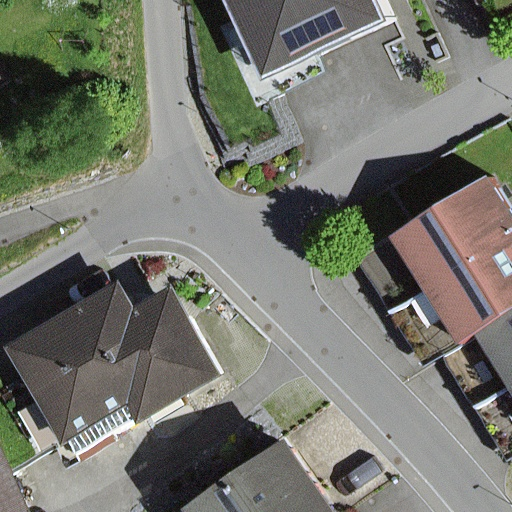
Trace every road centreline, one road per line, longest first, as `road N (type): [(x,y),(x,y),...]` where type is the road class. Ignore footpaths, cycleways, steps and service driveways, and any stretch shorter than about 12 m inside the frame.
road 1 (residential): [(225,238),(491,511)]
road 2 (unclassified): [(225,238),(511,96)]
road 3 (residential): [(183,179),(0,287)]
road 4 (residential): [(158,0),(183,179)]
